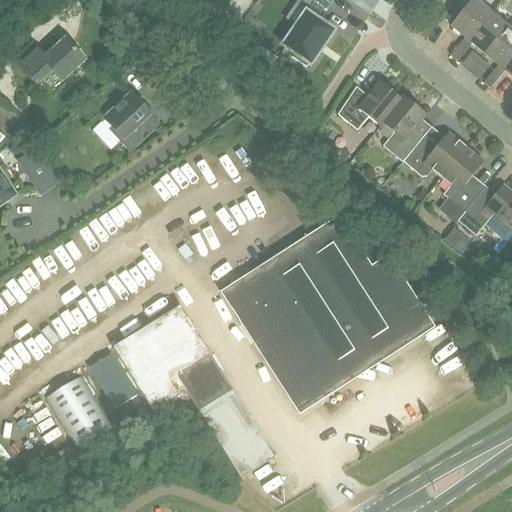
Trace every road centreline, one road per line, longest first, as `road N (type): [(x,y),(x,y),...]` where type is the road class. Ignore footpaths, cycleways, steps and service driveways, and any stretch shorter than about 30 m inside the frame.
road 1 (residential): [(399,35),(359,55),(307,125),(295,128),(232,89),(124,0)]
road 2 (residential): [(399,35),(414,57),(511,134)]
road 3 (secondary): [(397,511),(511,441)]
